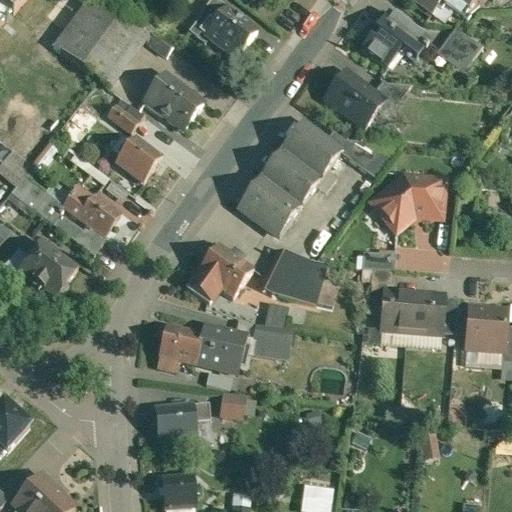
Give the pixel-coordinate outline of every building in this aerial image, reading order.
[(0,0),(0,28),(12,15),(14,16),(28,0),(0,0)] [(153,33),(107,0),(90,0),(54,49),(110,91),(153,33)] [(474,0),(409,0),(432,17),(441,5),(463,22),(477,2),(474,0)] [(258,34),(214,2),(191,33),(206,44),(209,40),(238,61),(258,34)] [(430,46),(390,14),(375,32),(382,38),(376,44),(370,39),(360,52),(387,72),(405,52),(418,61),(425,53),(427,54),(430,50),(428,49),(430,46)] [(480,52),(455,32),(441,50),(467,69),(480,52)] [(175,50),(156,35),(148,45),(167,60),(175,50)] [(376,96),(346,74),(325,103),(365,133),(387,104),(376,96)] [(204,106),(166,78),(146,105),(184,134),(204,106)] [(411,90),(388,88),(384,85),(376,96),(387,104),(396,111),(411,90)] [(139,126),(116,109),(108,119),(131,136),(130,138),(135,141),(135,140),(131,137),(146,118),(145,117),(139,126)] [(306,129),(243,212),(280,239),(341,157),(342,156),(327,145),(306,129)] [(405,148),(346,144),(334,135),(327,145),(342,156),(341,157),(378,184),(405,148)] [(163,161),(135,140),(135,141),(116,166),(144,186),(163,161)] [(32,170),(13,155),(0,170),(0,175),(17,190),(18,188),(32,170)] [(404,182),(374,207),(397,236),(414,222),(414,220),(441,223),(444,186),(404,182)] [(44,207),(18,188),(17,190),(11,197),(22,205),(37,217),(44,207)] [(22,205),(11,197),(0,209),(0,220),(5,224),(22,205)] [(63,208),(50,199),(44,207),(37,217),(76,246),(84,234),(61,217),(64,214),(60,211),(63,208)] [(120,218),(96,199),(88,210),(74,200),(66,210),(80,221),(79,222),(88,228),(104,240),(120,218)] [(0,228),(0,246),(9,237),(0,228)] [(104,240),(88,228),(84,234),(76,246),(94,259),(107,242),(104,240)] [(77,272),(42,245),(20,274),(55,301),(57,298),(58,299),(63,298),(67,292),(65,287),(77,272)] [(219,248),(187,291),(210,307),(220,293),(233,302),(254,273),(219,248)] [(447,272),(449,254),(417,251),(416,269),(447,272)] [(312,265),(277,253),(257,291),(272,298),(317,308),(328,267),(314,266),(315,264),(312,264),(312,265)] [(6,270),(16,277),(26,263),(17,256),(6,270)] [(396,258),(364,256),(363,273),(372,274),(372,273),(395,275),(396,258)] [(395,275),(372,273),(372,274),(371,287),(394,288),(395,275)] [(406,298),(385,296),(382,332),(442,337),(445,301),(423,299),(422,297),(408,296),(406,298)] [(459,302),(445,301),(442,337),(456,338),(459,302)] [(287,312),(270,308),(265,328),(282,332),(287,312)] [(508,315),(470,312),(467,352),(504,355),(505,355),(507,329),(508,315)] [(202,337),(157,327),(155,338),(162,340),(157,357),(194,367),(195,362),(202,337)] [(511,329),(507,329),(505,355),(504,355),(503,365),(511,365),(511,329)] [(244,340),(203,330),(202,337),(195,362),(236,372),(244,340)] [(292,342),(253,336),(249,358),(289,364),(292,342)] [(246,403),(223,399),(219,420),(242,424),(246,403)] [(31,429),(4,405),(0,409),(0,449),(6,455),(7,456),(31,429)] [(210,406),(192,408),(194,425),(212,423),(210,406)] [(192,408),(155,411),(159,445),(196,441),(194,425),(192,408)] [(426,415),(387,411),(386,425),(424,428),(426,415)] [(436,439),(421,442),(426,464),(441,460),(436,439)] [(73,511),(42,480),(14,508),(18,511),(73,511)] [(192,480),(162,482),(164,511),(195,509),(192,480)] [(329,511),(332,494),(305,491),(302,511),(329,511)] [(250,511),(251,500),(233,498),(231,511),(250,511)]
